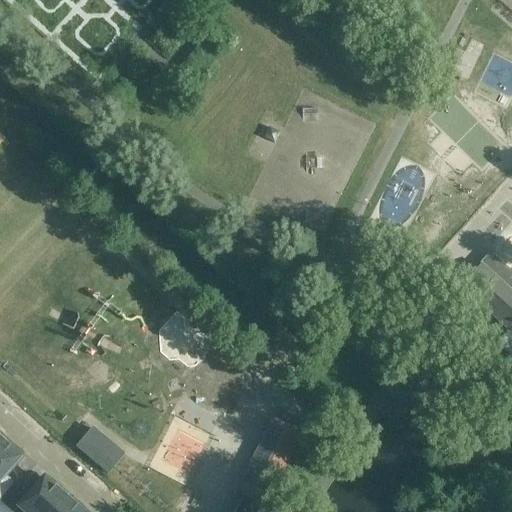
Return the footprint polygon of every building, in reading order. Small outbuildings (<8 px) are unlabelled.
[(511,276),(490,257),(485,263),(482,266),(460,290),(461,290),(507,332),(497,343),(511,355),(511,276)] [(233,505),(246,511),(276,511),(278,509),(279,510),(313,439),(274,419),(239,490),(240,491),(233,505)] [(22,458),(0,438),(0,505),(18,486),(6,476),(22,458)] [(120,458),(105,444),(96,454),(111,468),(120,458)] [(7,511),(54,511),(67,498),(45,478),(28,496),(18,486),(0,505),(7,511)] [(82,511),(67,498),(54,511),(82,511)]
